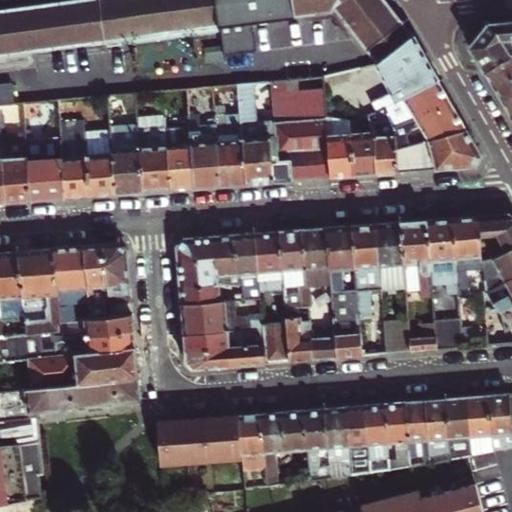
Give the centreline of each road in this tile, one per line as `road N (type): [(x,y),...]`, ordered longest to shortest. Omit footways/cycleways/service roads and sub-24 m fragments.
road 1 (residential): [(511,366),(167,393),(148,217)]
road 2 (residential): [(148,217),(511,187)]
road 3 (tertiary): [(417,11),(511,177)]
road 4 (residential): [(0,228),(148,217)]
